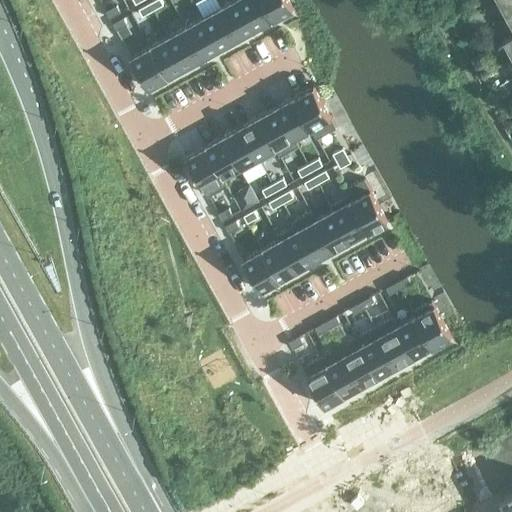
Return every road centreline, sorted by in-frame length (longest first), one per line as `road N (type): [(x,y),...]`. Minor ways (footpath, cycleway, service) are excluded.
road 1 (trunk): [(144,511),(97,365),(37,119),(0,33)]
road 2 (trunk): [(144,511),(0,250)]
road 3 (residential): [(143,141),(256,345)]
road 4 (trunk): [(0,313),(109,511)]
road 5 (residential): [(256,345),(346,511)]
road 6 (residential): [(256,345),(409,260)]
road 7 (residential): [(143,141),(296,57)]
road 8 (trunk): [(0,387),(75,491),(105,511)]
road 9 (residential): [(65,0),(143,141)]
